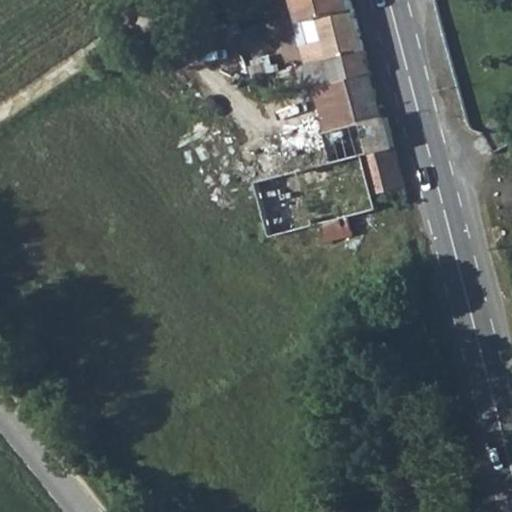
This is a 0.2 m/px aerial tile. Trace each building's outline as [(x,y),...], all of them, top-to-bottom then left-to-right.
[(333,140),(390,125),(357,0),(301,0),(314,51),(308,52),(312,68),(305,70),(312,96),(321,94),(333,140)] [(340,169),(397,154),(390,125),(333,140),(340,169)] [(399,198),(402,211),(416,206),(402,152),(397,154),(340,169),(301,179),(323,232),(353,223),(382,214),(379,203),(399,198)] [(280,245),(323,232),(301,179),(265,189),(280,245)] [(323,232),(330,249),(359,239),(353,223),(323,232)]
